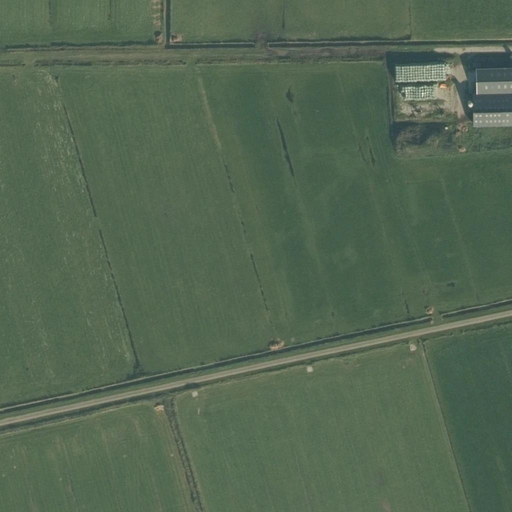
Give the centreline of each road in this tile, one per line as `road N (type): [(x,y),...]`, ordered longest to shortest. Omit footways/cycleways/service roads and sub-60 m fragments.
road 1 (unclassified): [(0,425),(511,315)]
road 2 (track): [(0,58),(463,53)]
